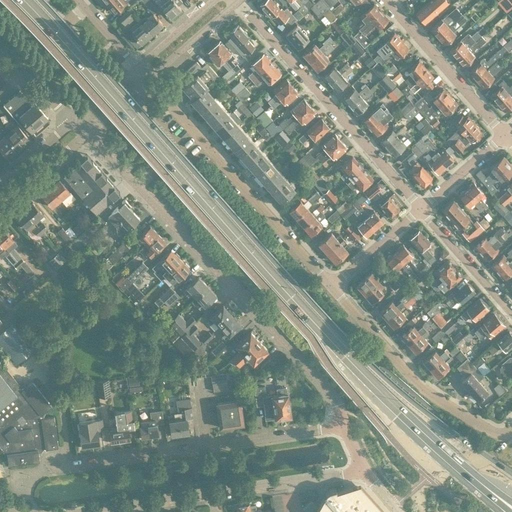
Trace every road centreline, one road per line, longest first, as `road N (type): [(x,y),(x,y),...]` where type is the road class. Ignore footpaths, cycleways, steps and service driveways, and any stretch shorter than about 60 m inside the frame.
road 1 (tertiary): [(511,474),(389,382),(41,0)]
road 2 (primary): [(185,177),(330,340),(484,487)]
road 3 (residential): [(342,426),(323,381),(89,134)]
road 4 (residential): [(66,464),(342,426)]
road 5 (residential): [(419,210),(236,1)]
road 6 (residential): [(329,286),(147,78)]
road 7 (residential): [(510,432),(489,432),(418,386),(329,286)]
road 8 (primary): [(185,177),(25,0)]
road 9 (residential): [(504,132),(384,0)]
road 10 (residential): [(212,493),(364,470)]
road 11 (residential): [(511,313),(419,210)]
